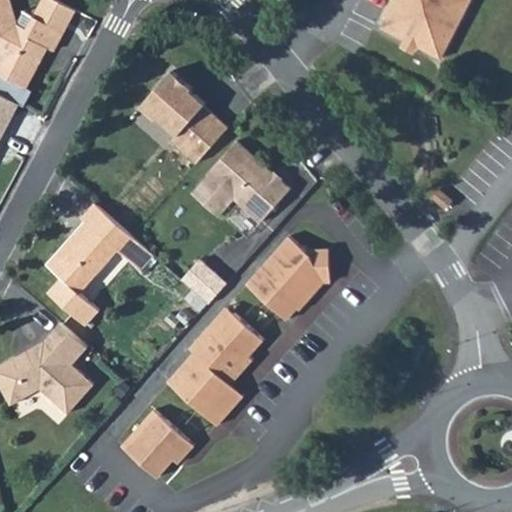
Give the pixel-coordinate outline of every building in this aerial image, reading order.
[(11,0),(0,0),(0,52),(2,54),(0,56),(0,91),(19,102),(25,106),(33,90),(27,87),(48,46),(55,50),(77,8),(61,0),(42,0),(28,28),(18,23),(11,0)] [(471,0),(395,0),(382,27),(405,39),(418,46),(442,58),(471,0)] [(418,46),(405,39),(401,46),(415,53),(418,46)] [(198,162),(230,126),(205,105),(207,103),(192,90),(194,88),(174,70),(143,103),(158,117),(178,134),(173,140),(198,162)] [(0,139),(12,115),(11,115),(19,102),(0,91),(0,139)] [(158,117),(143,103),(140,107),(155,120),(158,117)] [(236,198),(262,222),(292,188),(238,140),(208,173),(209,175),(194,192),(220,215),(236,198)] [(453,200),(440,189),(433,197),(447,208),(453,200)] [(144,244),(96,202),(83,217),(87,220),(48,263),(63,277),(50,291),(87,325),(100,309),(81,292),(120,249),(131,259),(144,244)] [(307,250),(291,235),(248,283),(288,319),(299,307),(301,309),(326,281),(324,253),(311,254),(307,250)] [(144,244),(131,259),(142,269),(155,254),(144,244)] [(310,247),(307,250),(311,254),(324,253),(326,281),(333,281),(331,246),(310,247)] [(201,259),(183,279),(210,303),(228,283),(201,259)] [(228,305),(220,314),(228,321),(236,313),(228,305)] [(265,339),(236,313),(228,321),(220,314),(191,347),(196,351),(170,381),(219,424),(235,406),(222,394),(233,383),(254,358),(250,355),(265,339)] [(89,346),(62,322),(46,340),(0,365),(0,381),(13,404),(41,388),(69,412),(95,383),(74,364),(89,346)] [(222,394),(235,406),(245,394),(233,383),(222,394)] [(175,459),(191,440),(156,409),(123,445),(159,477),(175,459)] [(175,459),(180,463),(196,444),(191,440),(175,459)]
